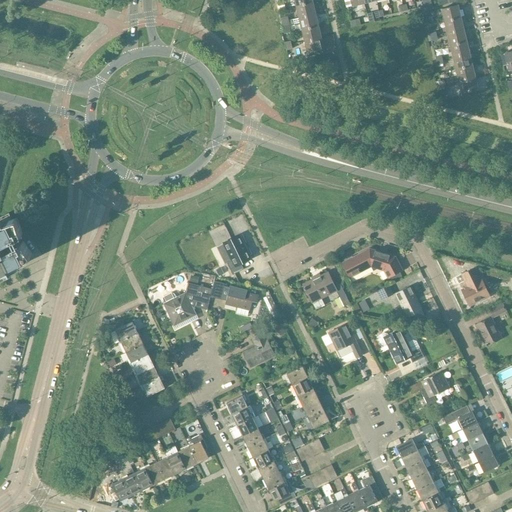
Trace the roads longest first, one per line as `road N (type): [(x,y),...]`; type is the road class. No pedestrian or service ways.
road 1 (residential): [(511,432),(414,237),(368,225),(278,270)]
road 2 (tertiary): [(18,477),(77,257)]
road 3 (secondary): [(511,207),(336,161)]
road 4 (residential): [(253,511),(181,359)]
road 5 (secondary): [(336,161),(220,109)]
road 6 (secondary): [(115,169),(151,182),(179,178),(203,161),(217,137)]
road 7 (residential): [(402,511),(350,399)]
road 8 (secondary): [(217,137),(336,161)]
